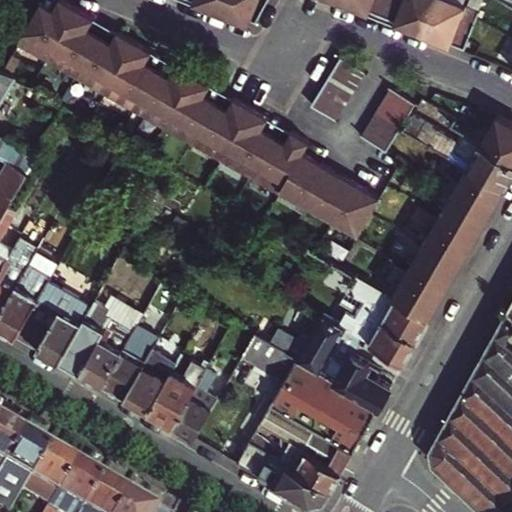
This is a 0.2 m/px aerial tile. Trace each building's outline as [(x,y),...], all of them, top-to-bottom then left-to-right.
[(18,42),(77,75),(106,92),(281,192),(284,187),(360,231),(381,196),(305,152),(311,141),(293,130),(286,140),(264,128),(270,117),(236,97),(230,107),(206,95),(212,84),(178,65),(172,74),(148,60),(153,51),(119,31),(113,41),(90,28),(96,17),(64,0),(58,0),(54,8),(42,1),(18,42)] [(195,4),(223,15),(250,26),(260,0),(196,0),(197,0),(195,4)] [(328,0),(341,5),(369,15),(370,11),(396,20),(395,24),(452,45),(453,41),(467,45),(481,8),(457,0),(328,0)] [(343,55),(326,81),(352,96),(359,84),(368,71),(343,55)] [(0,110),(20,77),(0,65),(0,110)] [(352,96),(326,81),(319,92),(313,103),(337,119),(352,96)] [(392,86),(384,99),(377,110),(403,125),(410,114),(418,103),(392,86)] [(377,110),(368,125),(362,135),(387,151),(403,125),(377,110)] [(407,128),(469,164),(509,186),(511,180),(511,156),(483,140),(467,130),(462,138),(417,112),(407,128)] [(511,119),(499,112),(483,140),(511,156),(511,119)] [(103,143),(110,132),(93,122),(87,133),(103,143)] [(0,149),(0,151),(13,160),(33,171),(43,154),(9,134),(0,149)] [(0,227),(13,206),(33,171),(13,160),(0,182),(0,227)] [(469,164),(424,243),(409,269),(395,293),(435,316),(432,312),(436,305),(440,307),(444,300),(440,298),(443,293),(447,295),(450,290),(446,288),(450,281),(453,284),(457,278),(453,275),(458,267),(462,269),(463,266),(465,263),(461,261),(474,248),(470,246),(474,239),(478,241),(480,237),(476,235),(480,230),(483,232),(488,224),(484,222),(489,213),(492,215),(494,213),(495,211),(492,209),(496,202),(499,204),(502,198),(498,196),(503,188),(507,190),(509,186),(469,164)] [(0,275),(16,248),(3,241),(21,210),(13,206),(0,227),(0,275)] [(0,318),(30,267),(17,260),(29,241),(22,237),(16,248),(0,275),(0,318)] [(0,320),(20,332),(54,276),(56,272),(41,263),(49,250),(43,246),(30,267),(0,318),(0,320)] [(168,278),(147,266),(141,275),(162,287),(168,278)] [(64,358),(78,333),(97,300),(54,276),(20,332),(64,358)] [(162,287),(156,298),(178,310),(189,291),(168,278),(162,287)] [(363,303),(374,310),(386,288),(375,282),(363,303)] [(374,310),(422,338),(435,316),(395,293),(386,288),(374,310)] [(327,312),(368,336),(409,360),(422,338),(374,310),(363,303),(354,320),(349,317),(350,315),(332,304),(327,312)] [(436,463),(488,511),(511,511),(511,305),(483,357),(433,447),(436,463)] [(123,306),(117,315),(139,327),(141,324),(145,318),(123,306)] [(359,352),(368,336),(327,312),(313,336),(305,331),(301,338),(282,327),(275,340),(301,356),(384,404),(396,384),(380,375),(384,368),(359,352)] [(85,370),(107,383),(139,327),(117,315),(85,370)] [(139,327),(107,383),(129,395),(157,346),(158,344),(142,335),(146,328),(141,324),(139,327)] [(291,374),(301,356),(275,340),(259,331),(248,350),(291,374)] [(91,340),(78,333),(64,358),(76,365),(91,340)] [(153,409),(171,377),(159,370),(169,353),(157,346),(129,395),(153,409)] [(177,423),(212,362),(215,357),(206,351),(200,359),(196,357),(186,375),(176,369),(171,377),(153,409),(177,423)] [(275,402),(358,450),(384,404),(301,356),(291,374),(275,402)] [(177,423),(198,435),(228,383),(218,378),(221,373),(216,370),(218,366),(212,362),(177,423)] [(263,422),(293,440),(346,470),(358,450),(275,402),(263,422)] [(0,457),(4,460),(23,428),(0,414),(0,457)] [(4,460),(30,475),(49,442),(23,428),(4,460)] [(255,435),(253,439),(336,487),(346,470),(293,440),(288,449),(266,436),(263,440),(255,435)] [(329,500),(336,487),(253,439),(241,460),(316,503),(329,500)] [(49,442),(30,475),(57,490),(75,457),(49,442)] [(57,490),(83,505),(102,473),(75,457),(57,490)] [(102,473),(83,505),(95,511),(113,511),(128,487),(102,473)] [(170,511),(128,487),(113,511),(170,511)]
